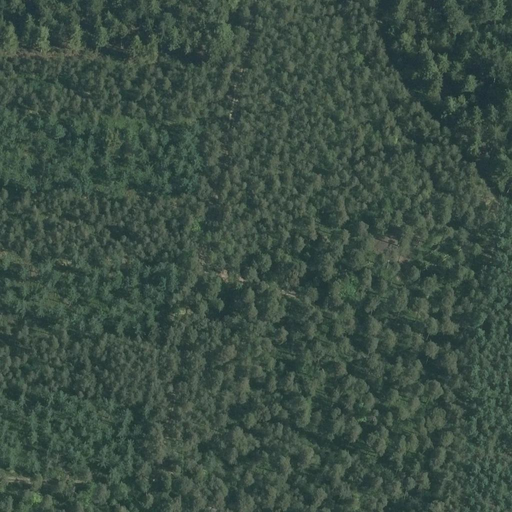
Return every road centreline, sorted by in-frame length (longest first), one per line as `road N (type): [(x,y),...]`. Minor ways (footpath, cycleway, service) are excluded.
road 1 (track): [(248,0),(155,477)]
road 2 (track): [(214,511),(166,474),(116,485),(0,479)]
road 3 (track): [(191,277),(0,263)]
